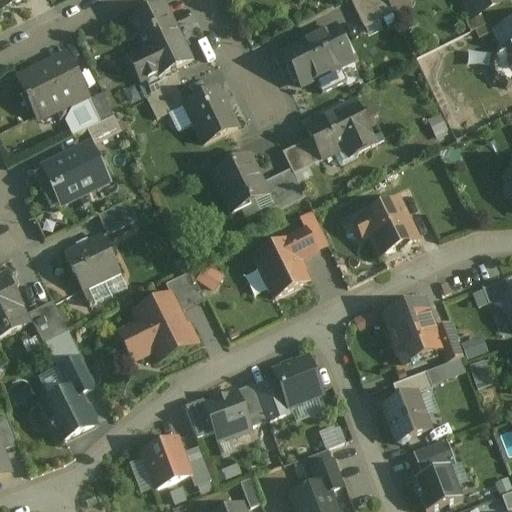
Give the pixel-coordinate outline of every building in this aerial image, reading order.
[(26,0),(8,0),(0,4),(0,13),(2,12),(27,0),(26,0)] [(383,0),(357,0),(351,3),(364,31),(392,17),(383,0)] [(462,0),(471,20),(472,22),(509,5),(506,0),(462,0)] [(511,11),(509,5),(472,22),(471,20),(465,23),(471,36),(511,15),(511,11)] [(180,43),(163,9),(130,25),(146,56),(147,59),(180,43)] [(511,28),(494,37),(502,53),(496,56),(490,73),(495,83),(502,85),(506,92),(511,88),(511,28)] [(334,31),(284,56),(301,90),(319,81),(325,93),(345,84),(339,72),(351,66),(334,31)] [(180,43),(147,59),(146,56),(129,65),(140,88),(143,87),(157,80),(158,81),(173,74),(191,66),(180,43)] [(68,63),(36,78),(34,74),(18,82),(29,103),(27,104),(36,124),(68,109),(69,110),(87,102),(68,63)] [(157,80),(143,87),(150,102),(174,90),(180,87),(173,74),(158,81),(157,80)] [(150,102),(146,104),(157,126),(167,121),(164,115),(182,106),(174,90),(150,102)] [(218,96),(185,112),(204,150),(237,133),(218,96)] [(102,99),(89,105),(100,127),(113,120),(102,99)] [(355,105),(306,130),(312,142),(322,163),(340,155),(337,149),(349,143),(356,158),(377,148),(355,105)] [(100,127),(87,133),(96,151),(122,138),(113,120),(100,127)] [(312,142),(282,157),(290,174),(292,178),(322,163),(312,142)] [(89,154),(49,173),(62,200),(78,193),(81,200),(106,188),(89,154)] [(250,160),(213,177),(214,179),(216,178),(224,193),(221,195),(232,218),(235,216),(234,214),(268,197),(250,160)] [(290,174),(278,180),(292,208),(304,202),(292,178),(290,174)] [(127,204),(99,218),(108,237),(136,223),(127,204)] [(397,204),(354,226),(363,243),(369,240),(379,260),(416,242),(397,204)] [(304,232),(250,258),(272,304),(309,286),(300,266),(316,258),(304,232)] [(101,238),(64,257),(84,294),(120,275),(101,238)] [(190,276),(165,289),(170,299),(178,317),(204,305),(190,276)] [(4,280),(0,282),(0,340),(27,327),(20,312),(4,280)] [(505,286),(473,298),(478,311),(502,302),(510,299),(505,286)] [(511,298),(510,299),(502,302),(511,327),(511,298)] [(170,299),(134,317),(139,327),(125,334),(139,363),(153,356),(158,366),(197,347),(189,330),(182,333),(175,319),(178,317),(170,299)] [(422,304),(384,319),(394,346),(392,350),(397,361),(400,362),(402,368),(440,354),(441,353),(433,334),(422,304)] [(53,306),(28,318),(43,349),(68,336),(53,306)] [(463,361),(450,328),(433,334),(441,353),(440,354),(445,368),(463,361)] [(459,344),(466,361),(486,352),(479,336),(459,344)] [(307,362),(292,368),(291,365),(281,369),(282,372),(274,375),(277,383),(287,411),(289,410),(321,398),(307,362)] [(482,362),(468,365),(473,389),(488,386),(482,362)] [(81,363),(56,375),(67,397),(75,393),(79,400),(95,392),(81,363)] [(425,376),(392,389),(398,404),(415,397),(416,399),(431,393),(425,376)] [(277,383),(254,392),(267,425),(291,416),(289,410),(287,411),(277,383)] [(253,388),(234,395),(248,432),(267,425),(254,392),(253,388)] [(67,397),(40,410),(43,415),(42,419),(47,429),(50,430),(58,446),(94,428),(86,411),(84,411),(79,400),(75,393),(67,397)] [(222,401),(204,408),(214,435),(218,445),(232,439),(233,441),(249,435),(248,432),(234,395),(234,394),(221,399),(222,401)] [(398,404),(382,410),(396,447),(396,446),(401,448),(407,446),(409,441),(429,434),(416,399),(415,397),(398,404)] [(197,442),(214,435),(204,408),(202,404),(185,410),(197,442)] [(4,416),(0,417),(0,451),(1,455),(17,449),(4,416)] [(315,432),(322,451),(349,442),(342,422),(315,432)] [(174,443),(141,455),(155,493),(188,480),(174,443)] [(446,445),(412,458),(421,480),(449,470),(449,471),(454,469),(454,470),(455,469),(446,445)] [(0,480),(10,477),(1,455),(0,451),(0,480)] [(331,465),(310,473),(317,490),(324,487),(328,497),(341,491),(331,465)] [(421,480),(418,481),(415,489),(416,492),(412,493),(413,494),(417,503),(416,503),(420,502),(423,511),(438,511),(462,503),(461,502),(449,471),(449,470),(421,480)] [(250,484),(239,488),(248,511),(252,511),(260,510),(250,484)] [(317,490),(290,500),(294,511),(333,511),(328,497),(324,487),(317,490)] [(511,511),(511,500),(502,504),(505,511),(511,511)]
